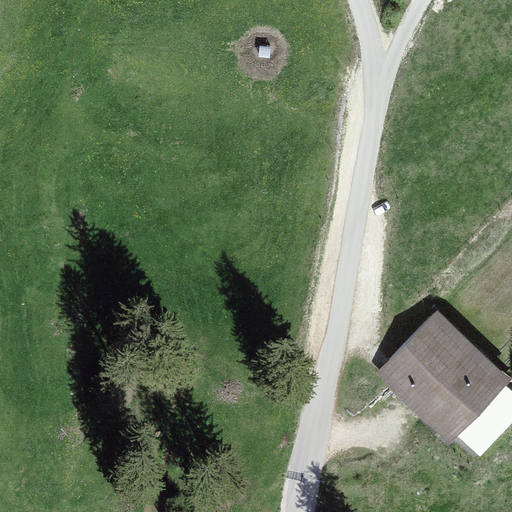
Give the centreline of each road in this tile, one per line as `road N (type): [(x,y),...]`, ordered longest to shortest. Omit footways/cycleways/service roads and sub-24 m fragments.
road 1 (unclassified): [(363,120),(336,336),(292,511)]
road 2 (track): [(363,120),(416,0)]
road 3 (track): [(363,120),(353,0)]
